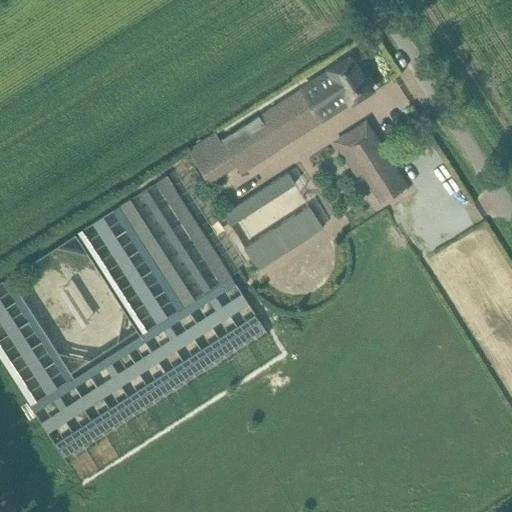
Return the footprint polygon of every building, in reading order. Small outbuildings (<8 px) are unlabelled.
[(301,88),(221,140),(237,165),(241,172),(322,120),(316,111),(329,103),(335,112),(373,88),(356,62),(351,55),(300,87),(301,88)] [(408,186),(373,132),(352,145),(387,199),(408,186)] [(289,170),(224,212),(232,224),(297,182),(289,170)] [(0,345),(61,454),(271,335),(178,173),(81,227),(142,335),(92,363),(90,360),(72,369),(18,274),(0,283),(0,345)] [(310,204),(245,246),(259,268),(324,226),(310,204)] [(82,234),(29,265),(37,278),(47,272),(46,271),(67,258),(68,260),(79,254),(77,251),(88,244),(82,234)]
